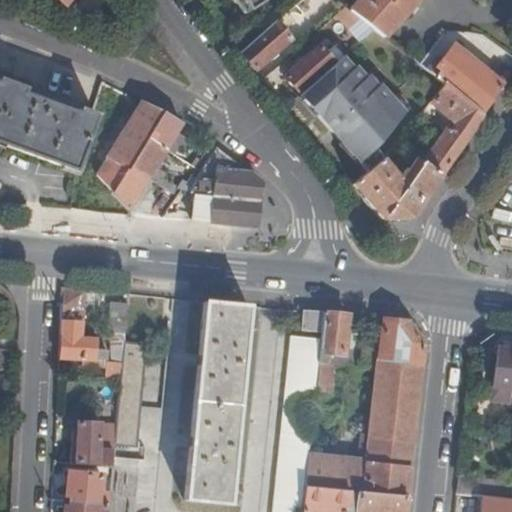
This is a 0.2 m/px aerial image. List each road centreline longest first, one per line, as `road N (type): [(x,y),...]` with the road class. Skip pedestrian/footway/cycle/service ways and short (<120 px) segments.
road 1 (residential): [(0,24),(257,134)]
road 2 (residential): [(39,250),(25,511)]
road 3 (primary): [(260,273),(39,250)]
road 4 (residential): [(453,292),(429,511)]
road 5 (residential): [(417,288),(450,211),(511,122)]
road 6 (residential): [(168,0),(257,134)]
road 7 (residential): [(287,168),(350,282)]
road 8 (residential): [(287,168),(302,232),(289,256),(260,273)]
